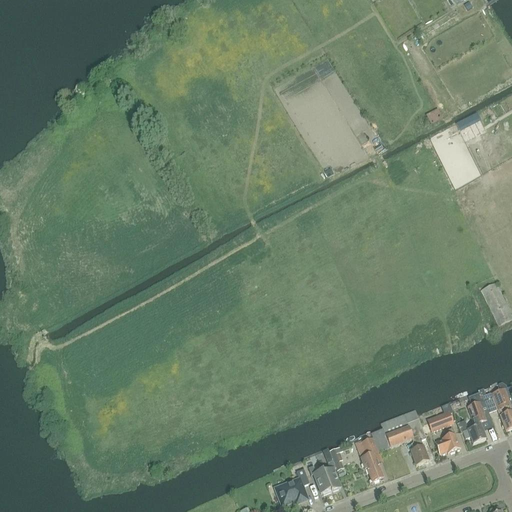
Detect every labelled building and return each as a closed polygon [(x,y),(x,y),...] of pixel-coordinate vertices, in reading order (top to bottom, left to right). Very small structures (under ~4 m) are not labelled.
[(380,142),(361,103),(348,110),(367,148),(380,142)] [(437,110),(426,117),(431,126),(443,120),(437,110)] [(365,147),(355,153),(358,158),(369,152),(365,147)] [(498,328),(511,321),(511,318),(496,284),(481,291),(498,328)] [(482,398),(484,402),(487,409),(495,406),(506,433),(511,430),(511,390),(511,388),(504,390),(491,395),(482,398)] [(487,409),(484,402),(467,409),(475,429),(462,434),(465,441),(470,439),(473,446),(486,441),(480,425),(487,423),(490,421),(486,410),(487,409)] [(454,426),(449,413),(427,422),(431,434),(454,426)] [(382,432),(371,436),(378,455),(412,442),(413,445),(412,446),(414,451),(410,453),(416,468),(429,463),(423,448),(421,443),(426,440),(419,421),(406,426),(407,428),(384,437),(382,432)] [(442,442),(435,445),(440,457),(447,454),(448,456),(460,451),(454,436),(452,430),(443,434),(446,439),(442,441),(442,442)] [(383,480),(378,466),(382,464),(379,456),(378,457),(372,441),(361,445),(366,459),(360,461),(365,472),(367,471),(372,485),(383,480)] [(329,453),(333,462),(336,470),(337,473),(343,470),(336,451),(329,453)] [(333,471),(336,470),(333,462),(327,465),(329,470),(323,472),(331,493),(341,490),(333,471)] [(323,496),(331,493),(323,472),(316,475),(314,468),(308,470),(311,477),(313,477),(321,495),(323,495),(323,496)] [(299,481),(275,490),(282,508),(298,502),(300,504),(308,501),(303,488),(309,486),(304,471),(296,474),(299,481)]
